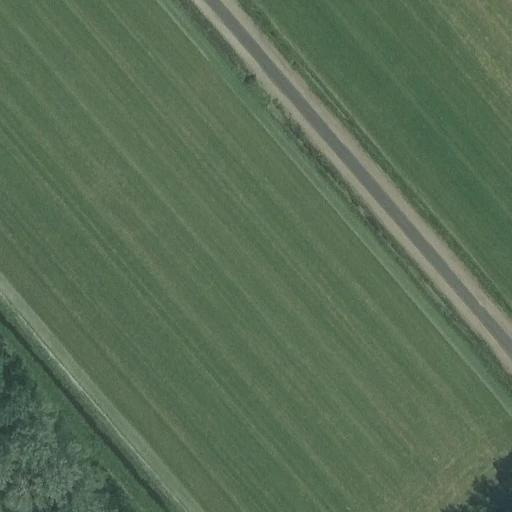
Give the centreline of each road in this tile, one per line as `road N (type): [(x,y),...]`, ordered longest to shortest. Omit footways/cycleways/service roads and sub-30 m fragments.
road 1 (unclassified): [(511,349),(211,0)]
road 2 (track): [(111,511),(0,384)]
